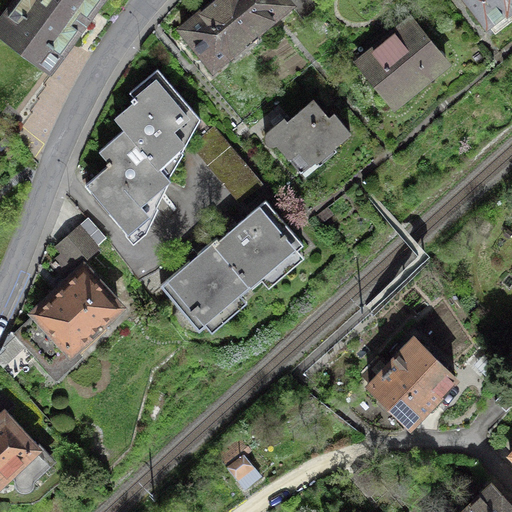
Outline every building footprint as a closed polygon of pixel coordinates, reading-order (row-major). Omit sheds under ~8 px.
[(98,0),(16,0),(0,22),(0,34),(26,54),(48,68),(98,0)] [(213,66),(290,3),(287,0),(214,0),(181,28),(213,66)] [(511,0),(468,0),(494,33),(511,18),(511,15),(508,10),(511,7),(511,0)] [(392,104),(446,61),(412,19),(373,51),(375,52),(362,63),(360,61),(359,62),(392,104)] [(48,68),(26,54),(0,103),(0,108),(23,126),(32,112),(30,111),(39,99),(37,98),(45,85),(44,84),(52,72),(48,68)] [(134,101),(115,117),(125,128),(161,170),(169,162),(176,164),(183,151),(174,141),(183,133),(189,137),(199,118),(157,68),(129,92),(134,96),(131,98),(134,101)] [(334,146),(350,131),(333,112),(329,117),(313,99),(287,121),(284,117),(265,134),(265,140),(269,144),(274,144),(277,143),(301,171),(315,159),(320,164),(337,149),(334,146)] [(192,145),(224,182),(244,164),(214,127),(192,145)] [(108,164),(86,184),(129,234),(142,222),(151,222),(158,207),(148,196),(155,189),(163,191),(169,179),(161,170),(125,128),(99,151),(109,160),(106,162),(108,164)] [(244,164),(224,182),(240,202),(262,182),(244,164)] [(252,287),(303,242),(265,199),(219,239),(217,236),(212,241),(250,285),(252,287)] [(87,218),(57,246),(63,253),(76,267),(97,247),(96,245),(105,237),(87,218)] [(199,328),(250,285),(212,241),(161,284),(199,328)] [(99,322),(118,305),(83,267),(80,271),(76,267),(63,253),(51,263),(68,282),(36,312),(38,314),(17,333),(56,375),(106,329),(99,322)] [(455,376),(414,337),(387,364),(381,357),(362,376),(409,422),(455,376)] [(511,403),(511,382),(507,379),(495,400),(509,409),(511,403)] [(34,480),(51,464),(4,414),(0,417),(0,479),(9,472),(15,478),(15,486),(21,490),(28,490),(34,485),(34,480)] [(237,432),(217,452),(244,486),(259,475),(243,455),(250,449),(237,432)] [(365,464),(353,475),(369,493),(381,482),(365,464)] [(511,511),(511,503),(491,482),(458,511),(511,511)] [(66,511),(58,495),(42,503),(46,511),(66,511)]
